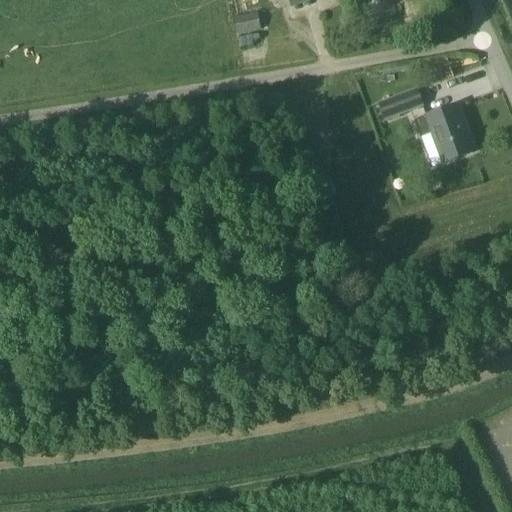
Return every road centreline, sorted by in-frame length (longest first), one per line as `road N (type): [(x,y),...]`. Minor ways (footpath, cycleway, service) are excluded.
road 1 (track): [(511,362),(453,391),(224,441),(0,463)]
road 2 (unclassified): [(0,117),(486,39)]
